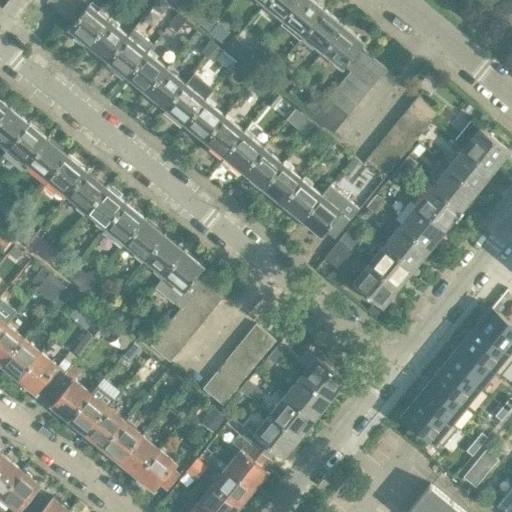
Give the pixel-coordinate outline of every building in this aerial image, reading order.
[(63,0),(46,0),(46,1),(66,18),(74,9),(63,0)] [(63,0),(74,9),(81,0),(63,0)] [(300,0),(267,0),(266,2),(285,18),(300,0)] [(325,9),(314,0),(300,0),(285,18),(281,23),(301,39),(305,34),(325,9)] [(69,27),(89,43),(109,18),(90,2),(69,27)] [(345,25),(325,9),(305,34),(324,50),(345,25)] [(209,31),(217,22),(219,20),(209,11),(199,23),(209,31)] [(177,28),(185,18),(178,12),(170,23),(177,28)] [(109,18),(89,43),(108,59),(128,34),(109,18)] [(227,29),(217,22),(209,31),(219,39),(227,29)] [(364,41),(345,25),(324,50),(343,66),(344,64),(351,70),(359,60),(352,55),(360,46),(364,41)] [(128,34),(108,59),(127,75),(148,50),(153,43),(134,27),(128,34)] [(229,48),(238,55),(246,46),(237,38),(229,48)] [(211,40),(203,50),(209,54),(217,44),(211,40)] [(217,44),(209,54),(215,60),(223,50),(217,44)] [(360,46),(352,55),(359,60),(366,51),(360,46)] [(248,48),(240,57),(248,63),(255,53),(248,48)] [(148,50),(127,75),(147,91),(167,66),(148,50)] [(386,67),(366,51),(359,60),(378,77),(386,67)] [(255,53),(248,63),(254,68),(262,59),(255,53)] [(378,77),(359,60),(351,70),(370,87),(378,77)] [(167,66),(147,91),(166,107),(187,81),(167,66)] [(370,87),(351,70),(342,79),(362,96),(370,87)] [(250,72),(242,82),(247,86),(256,76),(250,72)] [(256,76),(247,86),(254,91),(262,81),(256,76)] [(362,96),(342,79),(335,89),(355,105),(362,96)] [(187,81),(166,107),(185,123),(206,97),(187,81)] [(355,105),(335,89),(327,98),(347,114),(355,105)] [(275,92),(267,102),(274,107),(282,97),(275,92)] [(438,110),(418,93),(410,103),(430,120),(438,110)] [(0,118),(11,105),(0,96),(0,118)] [(206,97),(185,123),(205,139),(226,113),(206,97)] [(347,114),(327,98),(320,107),(340,124),(347,114)] [(430,120),(410,103),(402,113),(423,129),(430,120)] [(30,121),(11,105),(0,118),(0,137),(10,146),(30,121)] [(340,124),(320,107),(313,115),(333,132),(340,124)] [(226,113),(205,139),(224,154),(245,129),(226,113)] [(423,129),(402,113),(395,122),(415,139),(423,129)] [(510,150),(490,134),(480,126),(472,118),(455,138),(464,146),(494,170),(510,150)] [(307,119),(299,129),(306,134),(314,124),(307,119)] [(50,137),(30,121),(10,146),(3,155),(22,170),(29,162),(50,137)] [(415,139),(395,122),(387,130),(408,147),(415,139)] [(314,124),(306,134),(313,139),(321,130),(314,124)] [(245,129),(224,154),(244,170),(264,145),(245,129)] [(408,147),(387,130),(379,140),(400,157),(408,147)] [(69,153),(50,137),(29,162),(49,177),(69,153)] [(400,157),(379,140),(372,149),(393,166),(400,157)] [(264,145),(244,170),(263,186),(284,161),(264,145)] [(494,170),(464,146),(448,166),(478,190),(494,170)] [(393,166),(372,149),(365,158),(385,175),(393,166)] [(89,169),(69,153),(49,177),(68,193),(89,169)] [(417,162),(407,154),(402,160),(412,168),(417,162)] [(412,168),(402,160),(397,167),(407,174),(412,168)] [(284,161),(263,186),(282,202),(303,177),(284,161)] [(478,190),(448,166),(432,185),(462,209),(478,190)] [(108,185),(89,169),(68,193),(87,209),(108,185)] [(303,177),(282,202),(302,218),(322,192),(303,177)] [(127,200),(108,185),(87,209),(107,225),(127,200)] [(462,209),(432,185),(417,204),(446,228),(462,209)] [(352,217),(342,209),(322,192),(302,218),(322,234),(326,229),(335,237),(352,217)] [(385,200),(376,193),(371,199),(380,206),(385,200)] [(380,206),(371,199),(365,206),(374,213),(380,206)] [(146,216),(127,200),(107,225),(126,241),(146,216)] [(446,228),(417,204),(401,223),(431,247),(446,228)] [(166,232),(146,216),(126,241),(145,257),(166,232)] [(27,243),(36,233),(20,221),(12,231),(27,243)] [(431,247),(401,223),(386,242),(415,266),(431,247)] [(12,239),(0,229),(0,250),(1,252),(12,239)] [(354,239),(344,231),(340,237),(349,245),(354,239)] [(185,248),(166,232),(145,257),(164,272),(185,248)] [(340,237),(324,256),(338,267),(353,248),(349,245),(340,237)] [(415,266),(386,242),(370,262),(399,286),(415,266)] [(17,265),(26,253),(14,245),(6,256),(17,265)] [(185,289),(205,264),(185,248),(164,272),(185,289)] [(68,259),(59,270),(66,275),(74,265),(68,259)] [(399,286),(370,262),(354,282),(383,306),(399,286)] [(74,265),(66,275),(73,281),(81,270),(74,265)] [(223,295),(203,278),(195,288),(215,304),(223,295)] [(215,304),(195,288),(188,298),(207,314),(215,304)] [(107,291),(98,301),(105,306),(113,296),(107,291)] [(113,296),(105,306),(111,312),(120,302),(113,296)] [(207,314),(188,298),(180,306),(200,323),(207,314)] [(200,323),(180,306),(173,315),(193,332),(200,323)] [(511,322),(492,306),(477,325),(511,353),(511,322)] [(193,332),(173,315),(165,325),(185,341),(193,332)] [(5,321),(0,327),(0,361),(1,362),(22,335),(5,321)] [(105,334),(112,326),(105,321),(99,329),(105,334)] [(276,338),(256,321),(247,331),(268,348),(276,338)] [(185,341),(165,325),(158,333),(178,350),(185,341)] [(511,353),(477,325),(462,342),(497,371),(500,375),(501,374),(511,360),(511,353)] [(89,329),(73,348),(79,353),(95,334),(89,329)] [(268,348),(247,331),(240,340),(261,357),(268,348)] [(178,350),(158,333),(150,343),(170,360),(178,350)] [(22,335),(1,362),(8,368),(7,369),(16,377),(40,349),(22,335)] [(261,357),(240,340),(232,349),(253,366),(261,357)] [(462,342),(448,360),(479,385),(478,386),(482,389),(483,389),(497,371),(462,342)] [(286,352),(276,344),(272,349),(281,357),(286,352)] [(47,391),(65,369),(70,364),(63,359),(58,364),(40,349),(16,377),(28,387),(30,385),(36,390),(40,386),(47,391)] [(253,366),(232,349),(225,359),(246,376),(253,366)] [(281,357),(272,349),(265,357),(275,365),(281,357)] [(317,354),(301,374),(331,398),(347,379),(317,354)] [(246,376),(225,359),(217,368),(238,385),(246,376)] [(448,360),(433,377),(464,403),(465,402),(478,386),(479,385),(448,360)] [(238,385),(217,368),(210,376),(231,393),(238,385)] [(67,419),(90,390),(65,369),(47,391),(56,398),(52,403),(58,408),(56,410),(67,419)] [(331,398),(301,374),(286,393),(315,418),(331,398)] [(231,393),(210,376),(203,386),(223,403),(231,393)] [(433,377),(419,395),(454,424),(455,423),(468,406),(469,405),(465,402),(464,403),(433,377)] [(254,390),(245,382),(240,388),(250,395),(254,390)] [(90,390),(67,419),(79,428),(80,426),(85,430),(107,404),(90,390)] [(315,418),(286,393),(270,412),(300,437),(315,418)] [(419,395),(404,413),(442,445),(458,426),(455,423),(454,424),(419,395)] [(511,397),(510,396),(503,405),(509,410),(511,406),(511,397)] [(107,404),(85,430),(92,436),(91,438),(101,447),(125,418),(107,404)] [(503,405),(495,414),(501,419),(509,410),(503,405)] [(300,437),(270,412),(254,432),(249,427),(242,435),(271,456),(276,450),(284,456),(300,437)] [(125,418),(101,447),(112,456),(114,454),(119,458),(141,432),(125,418)] [(482,431),(474,440),(480,445),(488,436),(482,431)] [(141,432),(119,458),(127,464),(125,466),(135,474),(158,446),(141,432)] [(267,468),(273,460),(270,458),(271,456),(242,435),(239,432),(232,441),(241,449),(228,464),(256,487),(265,477),(263,476),(268,469),(267,468)] [(474,440),(466,449),(473,454),(480,445),(474,440)] [(158,446),(135,474),(147,483),(148,482),(155,487),(159,482),(167,488),(181,472),(173,465),(176,461),(158,446)] [(486,448),(463,475),(476,486),(498,458),(486,448)] [(22,469),(5,456),(0,461),(0,493),(1,494),(22,469)] [(205,465),(196,458),(192,463),(201,470),(205,465)] [(201,470),(192,463),(187,469),(196,476),(201,470)] [(256,487),(228,464),(215,481),(241,503),(246,497),(247,498),(256,487)] [(24,471),(22,469),(1,494),(12,503),(11,504),(20,511),(23,511),(38,494),(36,490),(35,489),(39,484),(30,476),(31,474),(26,470),(24,471)] [(241,503),(215,481),(200,498),(217,511),(236,511),(237,511),(235,510),(241,503)] [(467,511),(431,482),(407,511),(467,511)] [(511,485),(500,500),(511,509),(511,485)] [(53,495),(49,501),(48,500),(44,498),(32,511),(67,511),(70,509),(67,507),(67,503),(64,501),(61,501),(53,495)] [(217,511),(200,498),(189,511),(217,511)]
